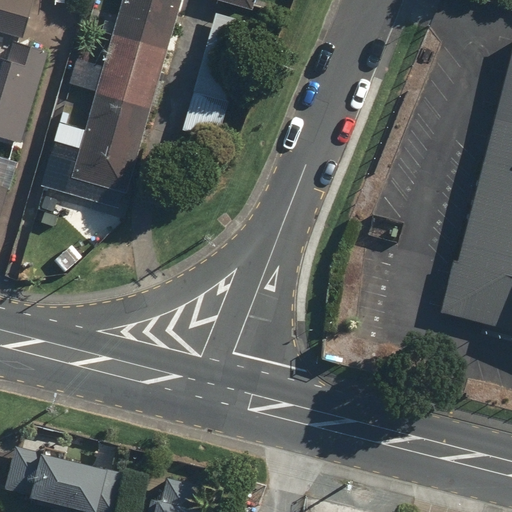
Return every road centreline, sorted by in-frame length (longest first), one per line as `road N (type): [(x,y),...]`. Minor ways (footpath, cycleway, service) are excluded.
road 1 (residential): [(217,393),(377,0)]
road 2 (tertiary): [(511,472),(217,393)]
road 3 (tertiary): [(217,393),(0,338)]
